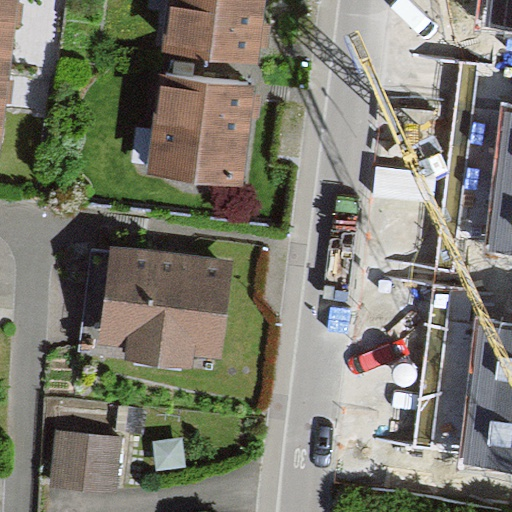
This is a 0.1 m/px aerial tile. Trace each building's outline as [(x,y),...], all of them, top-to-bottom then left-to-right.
[(0,0),(0,112),(13,0),(0,0)] [(162,0),(157,40),(255,53),(261,0),(162,0)] [(511,0),(488,0),(486,24),(511,27),(511,0)] [(143,162),(240,174),(253,72),(156,60),(143,162)] [(511,113),(506,113),(490,253),(511,255),(511,113)] [(190,348),(219,352),(231,255),(108,240),(96,337),(122,340),(120,352),(189,360),(190,348)] [(511,329),(481,325),(462,464),(511,470),(511,329)] [(48,482),(117,489),(124,432),(54,425),(48,482)]
